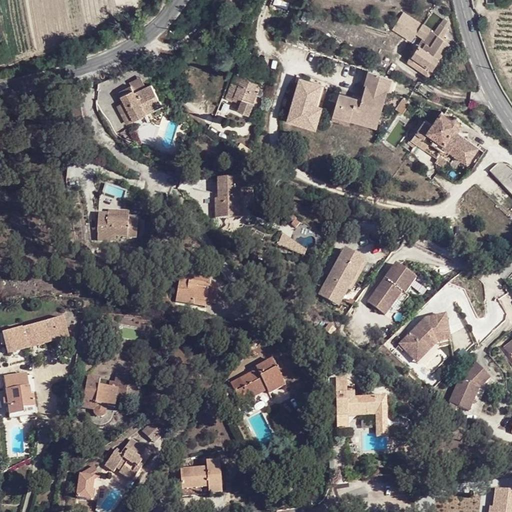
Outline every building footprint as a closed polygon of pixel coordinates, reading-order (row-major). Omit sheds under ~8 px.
[(446,33),(450,19),(440,16),(436,31),(446,33)] [(427,31),(427,32),(411,65),(435,76),(450,42),(435,35),(427,31)] [(413,74),(406,71),(403,78),(410,81),(413,74)] [(250,97),(252,89),(237,83),(230,102),(238,104),(239,101),(245,104),(244,107),(241,113),(253,118),(256,107),(253,106),(256,99),(250,97)] [(341,97),(335,118),(352,122),(353,119),(372,123),(372,119),(381,121),(388,92),(367,87),(363,103),(366,104),(365,109),(352,105),(353,100),(341,97)] [(148,118),(148,116),(146,113),(162,107),(155,89),(139,95),(137,91),(125,96),(135,123),(148,118)] [(258,91),(252,89),(250,97),(256,99),(258,91)] [(128,105),(120,108),(127,126),(135,123),(128,105)] [(146,113),(148,116),(166,109),(165,105),(162,107),(146,113)] [(440,157),(446,161),(450,153),(468,165),(480,148),(456,132),(462,124),(462,123),(461,121),(460,120),(459,119),(458,119),(457,119),(456,119),(455,119),(454,121),(442,114),(434,127),(426,121),(413,141),(439,159),(440,157)] [(352,122),(335,118),(333,123),(351,127),(352,122)] [(353,119),(352,122),(380,129),(381,121),(372,119),(372,123),(353,119)] [(237,150),(252,160),(255,150),(243,142),(237,150)] [(450,153),(446,161),(463,173),(468,165),(450,153)] [(498,163),(490,171),(511,192),(511,168),(509,166),(498,163)] [(240,179),(220,180),(220,198),(216,199),(216,217),(237,217),(237,200),(240,200),(240,199),(240,189),(240,179)] [(252,189),(240,189),(240,199),(243,199),(243,208),(252,208),(252,189)] [(111,224),(111,220),(100,220),(99,238),(101,238),(100,245),(118,245),(118,241),(138,242),(138,223),(129,223),(129,225),(111,224)] [(277,243),(302,254),(307,243),(282,232),(277,243)] [(347,251),(322,288),(341,301),(348,290),(366,263),(347,251)] [(366,263),(348,290),(350,291),(368,264),(366,263)] [(398,266),(375,297),(392,309),(404,292),(407,295),(418,280),(398,266)] [(193,276),(192,279),(192,282),(212,286),(213,284),(213,280),(193,276)] [(192,282),(192,279),(184,277),(178,300),(196,304),(197,299),(208,302),(218,304),(222,286),(213,284),(212,286),(192,282)] [(341,301),(322,288),(318,295),(337,307),(341,301)] [(375,297),(371,303),(388,315),(392,309),(375,297)] [(197,299),(196,304),(208,307),(208,302),(197,299)] [(89,315),(84,315),(80,343),(85,344),(89,315)] [(428,321),(402,344),(415,358),(438,337),(452,334),(449,316),(428,321)] [(44,324),(46,330),(67,325),(65,318),(44,324)] [(35,326),(37,333),(46,330),(44,324),(35,326)] [(46,330),(37,333),(6,342),(9,353),(70,335),(67,325),(46,330)] [(4,335),(6,342),(37,333),(35,326),(4,335)] [(452,334),(438,337),(441,344),(454,341),(452,334)] [(438,337),(415,358),(420,363),(441,344),(438,337)] [(511,346),(503,353),(511,365),(511,346)] [(231,385),(235,393),(243,407),(253,403),(251,399),(267,391),(269,395),(286,386),(273,361),(257,369),(257,371),(245,378),(231,385)] [(460,379),(449,401),(467,410),(479,388),(491,378),(478,363),(460,379)] [(107,406),(115,407),(116,397),(126,398),(128,384),(109,381),(108,387),(99,385),(100,378),(88,376),(83,407),(95,409),(95,412),(95,413),(97,415),(98,416),(100,416),(102,417),(103,416),(104,415),(106,414),(106,413),(107,406)] [(8,380),(5,380),(9,415),(20,414),(20,409),(34,407),(32,395),(29,396),(27,377),(8,380)] [(479,388),(467,410),(474,414),(485,392),(495,383),(491,378),(479,388)] [(350,396),(349,393),(337,393),(338,430),(349,429),(349,419),(377,419),(377,435),(377,439),(389,439),(389,399),(357,399),(357,396),(350,396)] [(20,414),(9,415),(10,421),(35,418),(34,407),(20,409),(20,414)] [(122,450),(112,466),(121,472),(123,469),(127,471),(126,473),(139,481),(145,471),(158,451),(152,448),(151,450),(136,440),(127,453),(122,450)] [(182,470),(183,491),(209,489),(210,495),(223,495),(221,462),(207,462),(208,468),(182,470)] [(91,499),(95,478),(100,475),(95,465),(81,474),(77,497),(91,499)] [(209,489),(183,491),(183,497),(210,495),(209,489)] [(511,511),(511,495),(501,493),(497,511),(498,511),(511,511)]
